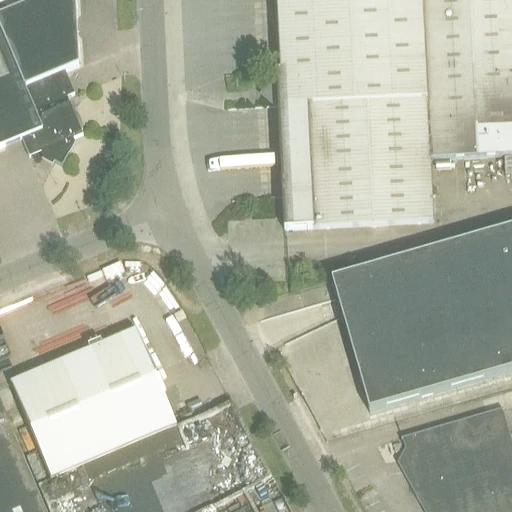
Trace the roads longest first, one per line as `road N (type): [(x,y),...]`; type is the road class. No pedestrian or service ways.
road 1 (unknown): [(511,210),(384,238),(218,242),(176,226)]
road 2 (unclassified): [(170,210),(326,511)]
road 3 (unclassified): [(148,0),(154,140),(170,210)]
road 4 (unclassified): [(0,279),(170,210)]
